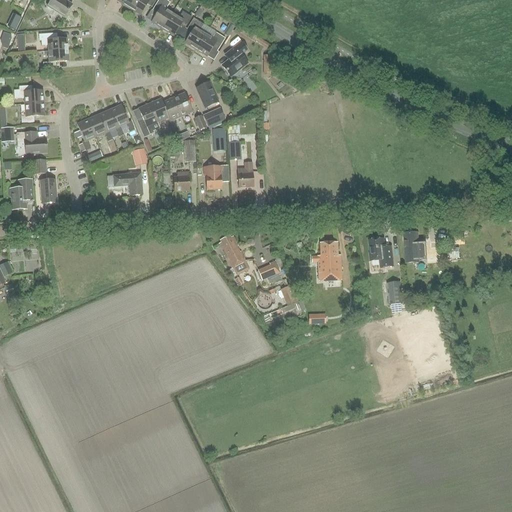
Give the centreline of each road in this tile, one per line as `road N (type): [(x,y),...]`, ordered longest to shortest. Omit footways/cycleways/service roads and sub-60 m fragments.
road 1 (residential): [(511,205),(79,225)]
road 2 (secondary): [(310,50),(420,110),(511,147)]
road 3 (residential): [(79,225),(62,112),(103,92)]
road 4 (residential): [(174,56),(116,18),(102,19),(103,92)]
